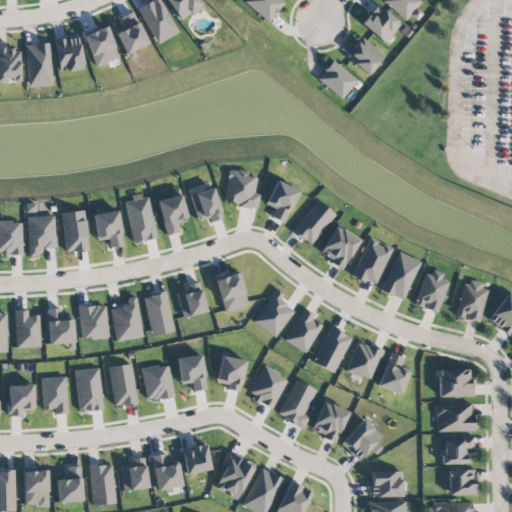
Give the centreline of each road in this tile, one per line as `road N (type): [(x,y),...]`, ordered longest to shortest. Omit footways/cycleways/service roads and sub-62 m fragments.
road 1 (residential): [(99,0),(43,23),(0,24),(86,447),(222,422),(339,486),(342,511)]
road 2 (residential): [(0,285),(136,269),(254,238),(331,294),(432,338)]
road 3 (residential): [(432,338),(493,360),(500,511)]
